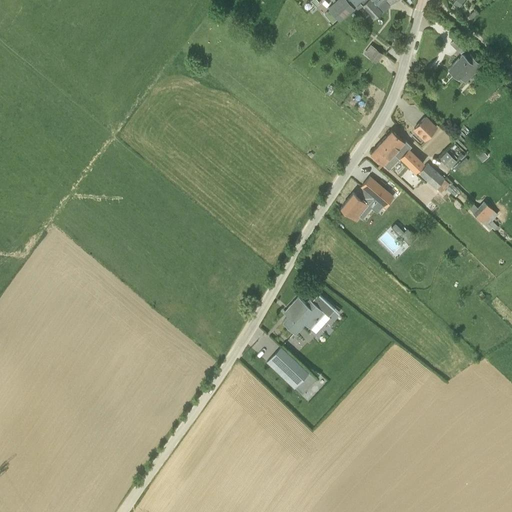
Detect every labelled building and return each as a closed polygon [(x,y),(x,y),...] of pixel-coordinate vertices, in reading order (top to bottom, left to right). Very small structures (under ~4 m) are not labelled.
[(339,1),(338,0),(337,0),(327,9),(340,19),(349,12),(339,1)] [(340,0),(339,1),(349,12),(359,2),(362,0),(340,0)] [(370,22),(381,12),(377,7),(371,0),(366,0),(363,4),(371,13),(366,17),(370,22)] [(461,52),(466,46),(456,37),(450,43),(461,52)] [(400,50),(403,43),(394,38),(391,45),(400,50)] [(376,62),(383,53),(375,47),(368,56),(376,62)] [(480,63),(469,53),(466,57),(463,54),(449,68),(459,77),(460,76),(465,80),(480,63)] [(425,138),(436,126),(425,116),(414,128),(425,138)] [(412,153),(415,150),(408,143),(407,145),(403,141),(404,141),(391,129),(381,140),(399,158),(404,162),(405,160),(417,171),(424,164),(412,153)] [(399,158),(381,140),(371,151),(389,168),(399,158)] [(450,167),(458,159),(448,149),(440,156),(450,167)] [(476,154),(482,161),(488,155),(482,149),(476,154)] [(428,180),(436,171),(427,163),(423,167),(424,168),(419,172),(428,180)] [(449,182),(436,171),(428,180),(436,187),(441,191),(449,182)] [(353,192),(341,206),(355,218),(358,214),(362,218),(372,207),(370,205),(375,199),(381,203),(383,205),(392,195),(370,176),(361,186),(362,187),(356,194),(353,192)] [(497,225),(492,220),(477,206),(471,200),(466,206),(489,228),(490,227),(493,230),(494,228),(495,230),(498,226),(497,225)] [(477,206),(492,220),(497,213),(483,200),(477,206)] [(408,228),(404,232),(395,223),(392,226),(409,243),(416,236),(408,228)] [(289,315),(283,321),(295,332),(304,322),(309,326),(315,320),(315,321),(317,319),(317,318),(323,311),(329,315),(334,310),(317,294),(312,300),(310,298),(306,303),(299,296),(288,308),(292,311),(289,315)] [(303,394),(317,379),(281,346),(267,361),(303,394)]
